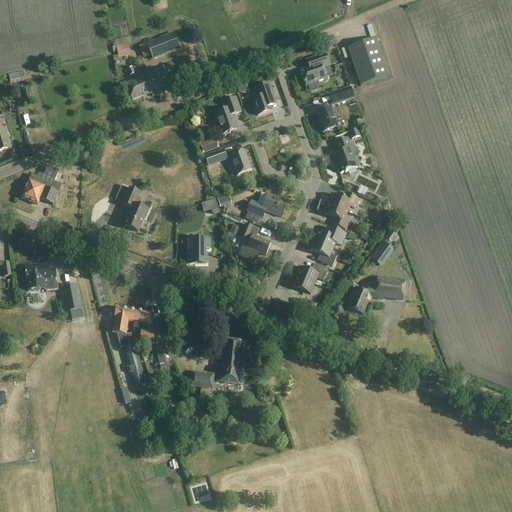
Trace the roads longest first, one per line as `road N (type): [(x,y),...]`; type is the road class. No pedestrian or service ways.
road 1 (unclassified): [(0,174),(347,24)]
road 2 (tertiary): [(255,320),(0,211)]
road 3 (tertiary): [(511,417),(255,320)]
road 4 (unclassified): [(255,320),(310,188)]
road 5 (unclassified): [(310,188),(272,173),(259,148),(263,128),(295,117)]
